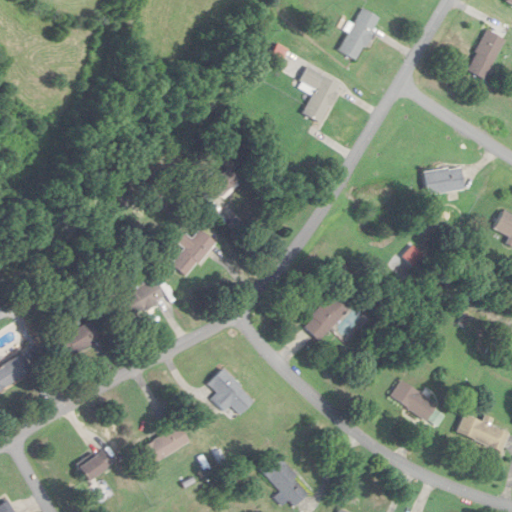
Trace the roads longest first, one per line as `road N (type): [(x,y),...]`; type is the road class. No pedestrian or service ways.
road 1 (residential): [(454,0),(319,220),(253,297),(0,444)]
road 2 (residential): [(509,511),(443,486),(330,416),(234,311)]
road 3 (residential): [(511,156),(403,85)]
